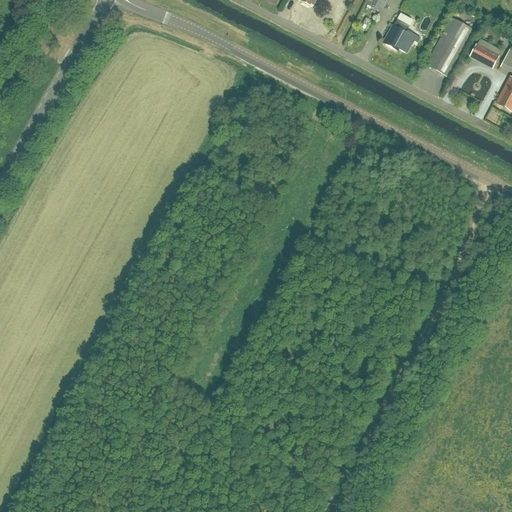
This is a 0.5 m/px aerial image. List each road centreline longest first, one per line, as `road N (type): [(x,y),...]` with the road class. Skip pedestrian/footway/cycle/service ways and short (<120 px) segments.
road 1 (unclassified): [(511,194),(126,0)]
road 2 (track): [(491,183),(453,290),(330,511)]
road 3 (residential): [(237,0),(482,125)]
road 4 (tertiary): [(0,185),(109,0)]
